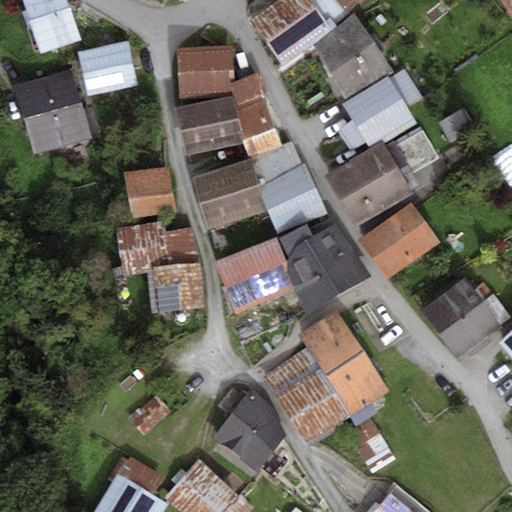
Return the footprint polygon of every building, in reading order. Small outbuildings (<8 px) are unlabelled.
[(24,0),(42,53),(77,41),(63,0),(24,0)] [(301,0),(288,0),(252,26),(280,63),(324,29),(301,0)] [(347,12),(335,0),(301,0),(324,29),(347,12)] [(335,0),(347,12),(360,0),(335,0)] [(353,22),(316,52),(346,98),(389,73),(353,22)] [(126,48),(81,58),(89,97),(135,87),(126,48)] [(229,52),(181,54),(183,97),(231,95),(229,52)] [(69,78),(18,94),(36,154),(87,138),(69,78)] [(259,79),(233,87),(239,106),(265,98),(259,79)] [(386,85),(346,109),(371,149),(411,125),(386,85)] [(230,103),(179,113),(187,154),(239,144),(230,103)] [(263,104),(235,114),(251,158),(279,148),(263,104)] [(291,146),(255,164),(262,187),(300,165),(291,146)] [(383,149),(327,180),(354,227),(409,197),(383,149)] [(511,153),(492,166),(511,196),(511,153)] [(250,167),(196,183),(209,229),(263,213),(250,167)] [(304,170),(263,193),(279,237),(323,217),(304,170)] [(166,172),(128,178),(134,218),(172,212),(166,172)] [(410,211),(362,245),(387,280),(435,246),(410,211)] [(321,225),(276,249),(309,311),(364,281),(338,232),(328,237),(321,225)] [(162,228),(120,236),(127,277),(196,265),(191,233),(164,237),(162,228)] [(272,245),(218,268),(238,315),(292,291),(272,245)] [(154,315),(201,310),(197,272),(150,277),(154,315)] [(471,280),(427,314),(461,357),(504,323),(471,280)] [(336,311),(297,335),(306,348),(350,416),(388,392),(336,311)] [(511,339),(503,348),(511,357),(511,339)] [(306,348),(263,377),(306,443),(350,416),(306,348)] [(252,398),(218,442),(257,472),(283,439),(267,409),(252,398)] [(155,400),(132,420),(144,433),(167,413),(155,400)] [(370,423),(350,435),(373,472),(393,460),(370,423)] [(129,463),(101,511),(161,511),(163,508),(149,500),(160,480),(129,463)] [(199,471),(172,503),(182,511),(224,511),(234,501),(199,471)] [(410,511),(393,498),(381,511),(410,511)]
